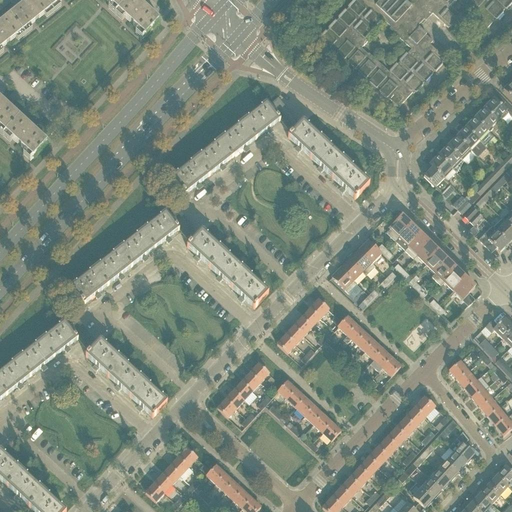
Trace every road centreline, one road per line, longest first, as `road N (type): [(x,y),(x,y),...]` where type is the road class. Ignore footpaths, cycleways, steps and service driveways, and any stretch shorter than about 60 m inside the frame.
road 1 (primary): [(0,289),(238,36)]
road 2 (residential): [(357,223),(272,144),(201,200),(295,287)]
road 3 (residential): [(255,329),(171,255),(100,310),(192,395)]
road 4 (residential): [(153,435),(70,364),(1,422),(91,504)]
road 5 (primary): [(214,15),(0,252)]
road 6 (tertiary): [(393,152),(238,36)]
road 7 (residential): [(297,506),(420,374)]
road 8 (residential): [(446,511),(489,456),(420,374)]
road 9 (residential): [(393,152),(511,49)]
road 10 (residential): [(297,506),(184,404)]
road 11 (tertiary): [(504,290),(394,189)]
road 12 (residential): [(420,374),(312,271)]
